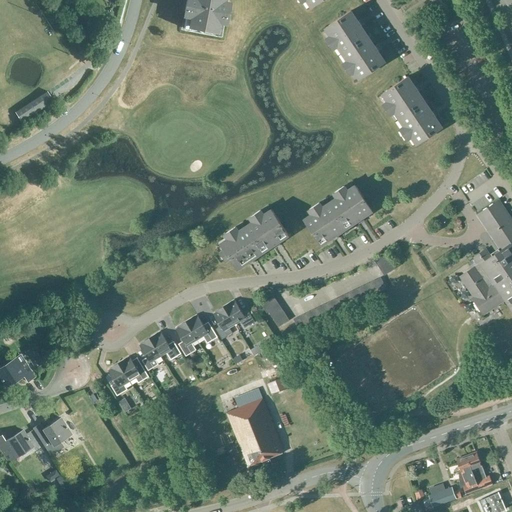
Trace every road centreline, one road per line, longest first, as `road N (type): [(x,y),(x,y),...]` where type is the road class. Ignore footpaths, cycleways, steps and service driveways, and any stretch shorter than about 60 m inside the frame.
road 1 (residential): [(377,0),(451,111),(461,144),(455,173),(408,223),(350,259),(303,275),(203,289),(135,324)]
road 2 (unclassified): [(0,159),(90,96),(119,50),(135,0)]
road 3 (tertiary): [(372,482),(392,452),(495,417)]
